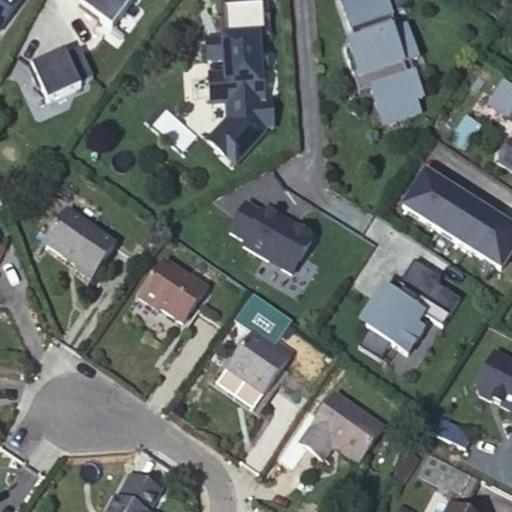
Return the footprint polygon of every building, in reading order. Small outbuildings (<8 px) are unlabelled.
[(0,0),(0,29),(19,0),(0,0)] [(136,8),(125,0),(86,0),(79,12),(112,38),(136,8)] [(267,0),(261,0),(221,2),(222,36),(223,45),(207,46),(208,62),(224,61),(224,74),(209,75),(210,106),(226,105),(227,120),(217,131),(218,133),(209,142),(202,135),(201,136),(223,157),(233,146),(245,157),(265,134),(265,130),(272,129),(271,102),(263,102),(261,73),(267,73),(265,52),(261,52),(260,37),(270,37),(267,0)] [(338,0),(347,29),(355,27),(360,43),(353,46),(345,48),(346,50),(342,52),(350,79),(355,77),(355,80),(369,76),(373,89),(367,91),(378,126),(415,114),(411,103),(418,101),(411,76),(404,79),(400,66),(414,61),(404,30),(394,33),(390,34),(385,18),(403,13),(412,0),(338,0)] [(389,17),(385,18),(390,34),(394,33),(389,17)] [(355,27),(347,29),(353,46),(360,43),(355,27)] [(207,37),(207,46),(223,45),(222,36),(207,37)] [(74,48),(27,63),(39,104),(89,85),(74,48)] [(407,64),(400,66),(404,79),(411,76),(407,64)] [(355,77),(350,79),(355,96),(367,91),(373,89),(369,76),(355,80),(355,77)] [(511,85),(506,81),(487,109),(503,120),(511,125),(511,143),(499,164),(511,171),(511,85)] [(464,120),(458,130),(471,138),(477,130),(464,120)] [(471,138),(458,130),(451,140),(464,148),(471,138)] [(223,157),(236,167),(245,157),(233,146),(223,157)] [(511,230),(504,226),(507,223),(480,206),(478,210),(460,198),(462,195),(447,185),(445,189),(427,177),(404,214),(500,273),(511,254),(511,230)] [(111,244),(62,211),(39,243),(73,267),(72,269),(87,280),(111,244)] [(245,242),(242,248),(296,283),(314,245),(261,214),(259,222),(242,211),(230,234),(245,242)] [(393,295),(388,291),(365,328),(368,331),(358,348),(380,362),(390,345),(397,349),(407,355),(423,329),(416,325),(423,314),(442,326),(459,298),(435,283),(439,277),(412,260),(397,284),(399,285),(393,295)] [(188,280),(163,263),(138,299),(157,313),(159,311),(181,326),(206,289),(189,279),(188,280)] [(273,351),(251,335),(227,370),(265,395),(293,354),(277,344),(273,351)] [(386,366),(397,349),(390,345),(380,362),(386,366)] [(511,363),(494,353),(476,387),(478,394),(492,401),(492,400),(501,404),(500,405),(511,411),(511,363)] [(379,430),(328,397),(296,448),(319,463),(331,446),(357,464),(379,430)] [(471,438),(444,423),(436,436),(464,452),(471,438)] [(404,461),(388,485),(397,491),(412,466),(404,461)] [(439,462),(427,483),(464,503),(476,481),(439,462)] [(122,501),(133,481),(128,478),(117,499),(122,501)] [(155,511),(163,497),(133,481),(122,501),(117,499),(108,511),(155,511)]
